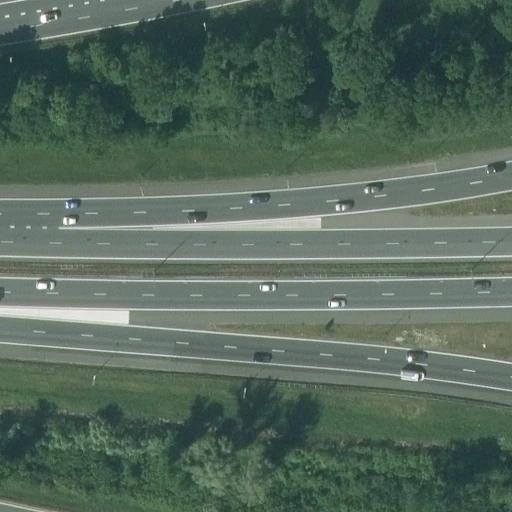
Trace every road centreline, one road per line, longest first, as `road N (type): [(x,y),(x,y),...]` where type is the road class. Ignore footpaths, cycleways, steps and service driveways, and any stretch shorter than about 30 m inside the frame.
road 1 (motorway): [(0,329),(511,383)]
road 2 (motorway): [(0,292),(511,292)]
road 3 (motorway): [(511,174),(56,236)]
road 4 (motorway): [(511,240),(56,236)]
road 5 (motorway): [(153,5),(0,31)]
